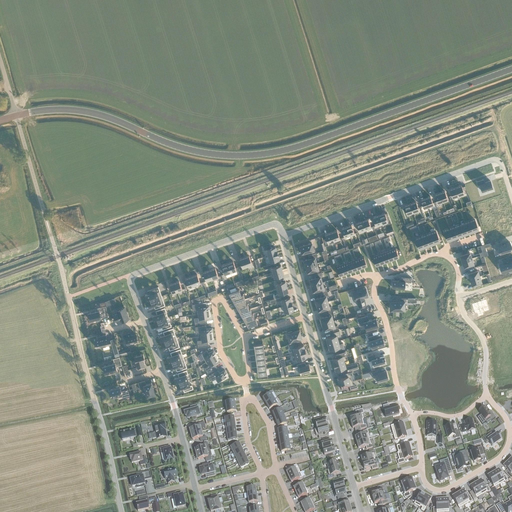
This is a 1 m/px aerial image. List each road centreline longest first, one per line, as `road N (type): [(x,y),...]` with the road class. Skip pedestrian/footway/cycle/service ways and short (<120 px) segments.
road 1 (secondary): [(511,69),(321,139),(244,155),(171,143),(78,109),(15,114)]
road 2 (residential): [(283,235),(490,160),(503,167),(511,195)]
road 3 (unclassified): [(120,511),(67,296)]
road 4 (residential): [(283,235),(270,224),(132,274),(143,320)]
road 5 (residential): [(354,486),(304,317)]
road 6 (residential): [(487,395),(506,420),(501,455),(439,490),(425,484),(421,467)]
road 7 (residential): [(412,415),(373,295),(379,275)]
road 8 (residential): [(245,337),(224,301),(214,303),(220,353),(244,382)]
